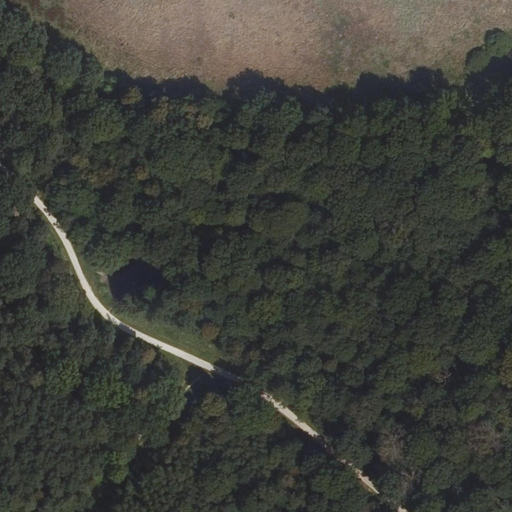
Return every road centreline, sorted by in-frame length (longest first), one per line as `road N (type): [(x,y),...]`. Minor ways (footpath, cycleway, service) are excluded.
road 1 (track): [(0,166),(53,218),(109,317),(278,403),(406,511)]
road 2 (track): [(204,363),(78,511)]
